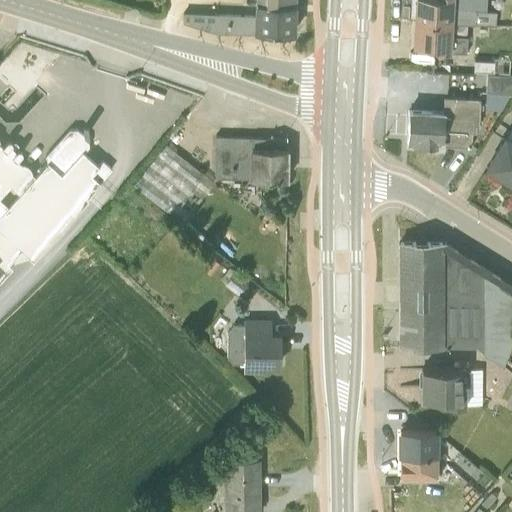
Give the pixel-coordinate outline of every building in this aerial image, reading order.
[(182,12),(182,21),(213,30),(291,33),(292,0),(253,0),(253,14),(182,12)] [(474,24),(475,0),(413,0),(412,20),(462,24),(474,24)] [(464,65),(465,53),(466,36),(462,35),(462,24),(412,20),(411,45),(432,47),(432,52),(445,52),(444,64),(464,65)] [(486,105),(511,106),(511,88),(511,71),(488,70),(486,105)] [(453,92),(475,92),(475,72),(453,71),(453,92)] [(469,147),(471,125),(476,125),(476,97),(443,96),(442,113),(408,110),(406,143),(469,147)] [(511,125),(511,126),(506,134),(503,133),(483,167),(511,184),(511,125)] [(87,139),(75,129),(68,129),(44,156),(45,162),(34,176),(31,174),(30,170),(27,165),(24,163),(19,163),(16,159),(21,152),(21,151),(19,148),(16,148),(11,143),(11,142),(8,139),(6,139),(1,145),(0,144),(0,276),(4,272),(10,266),(7,262),(20,248),(32,259),(87,198),(86,197),(110,168),(101,161),(97,165),(83,152),(88,146),(87,139)] [(215,135),(215,136),(214,177),(286,178),(286,138),(215,135)] [(212,182),(165,145),(133,185),(184,224),(193,213),(190,210),(212,182)] [(482,351),(498,361),(511,330),(511,286),(442,243),(398,242),(398,345),(482,346),(482,351)] [(254,288),(228,267),(219,279),(245,300),(254,288)] [(230,325),(230,330),(226,330),(225,354),(230,354),(230,360),(242,361),(242,369),(264,370),(264,365),(279,366),(279,333),(268,332),(268,318),(242,317),(241,325),(230,325)] [(442,405),(480,405),(480,367),(419,368),(419,387),(419,399),(442,399),(442,405)] [(435,431),(399,431),(399,454),(436,455),(435,431)] [(435,474),(440,473),(440,468),(436,468),(436,455),(399,454),(400,476),(435,476),(435,474)] [(258,511),(258,457),(222,457),(222,511),(258,511)]
